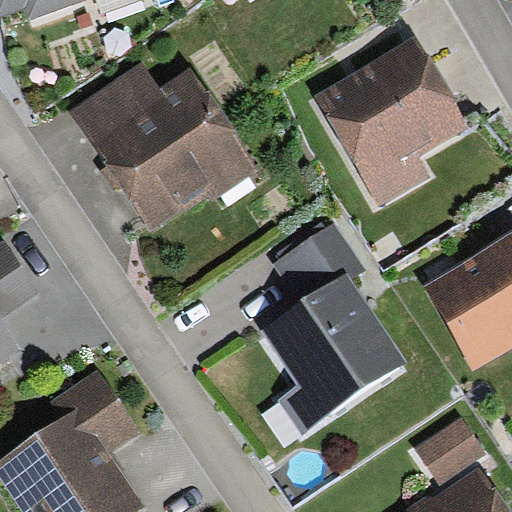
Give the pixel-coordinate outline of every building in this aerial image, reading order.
[(0,0),(0,28),(25,20),(30,32),(90,10),(86,0),(0,0)] [(313,107),(377,214),(433,181),(420,159),(467,133),(430,70),(427,72),(414,48),(357,81),(313,107)] [(142,68),(74,113),(116,178),(154,235),(209,199),(213,206),(254,179),(193,86),(166,104),(142,68)] [(295,394),(280,405),(305,443),(415,370),(360,288),(372,280),(336,227),(275,268),(307,315),(263,345),(295,394)] [(511,246),(456,281),(429,297),(477,376),(511,354),(511,246)] [(0,372),(17,361),(0,334),(0,318),(34,296),(4,249),(0,251),(0,372)] [(140,438),(95,376),(63,399),(78,419),(0,474),(0,486),(18,511),(149,511),(111,459),(140,438)] [(460,427),(416,458),(445,500),(426,511),(505,511),(483,479),(491,473),(460,427)]
